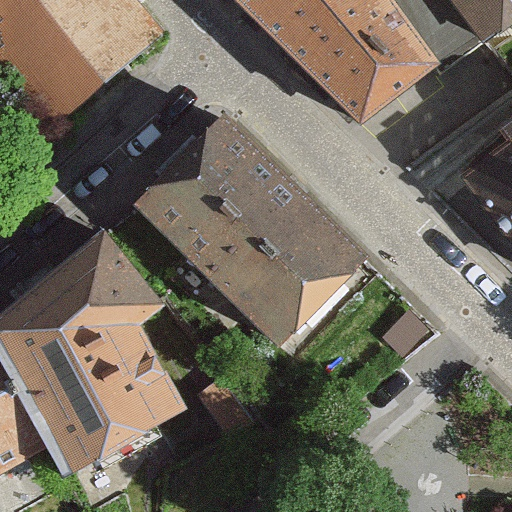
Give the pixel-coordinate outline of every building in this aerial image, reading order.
[(0,0),(0,63),(54,124),(164,32),(134,0),(0,0)] [(392,0),(240,0),(359,123),(442,64),(392,0)] [(511,0),(450,0),(491,49),(511,31),(511,0)] [(219,119),(131,211),(284,351),(368,262),(219,119)] [(511,121),(481,146),(491,159),(459,184),(511,252),(511,121)] [(103,235),(0,317),(0,357),(46,445),(61,477),(182,411),(136,325),(158,304),(103,235)] [(0,357),(0,470),(46,445),(0,357)]
